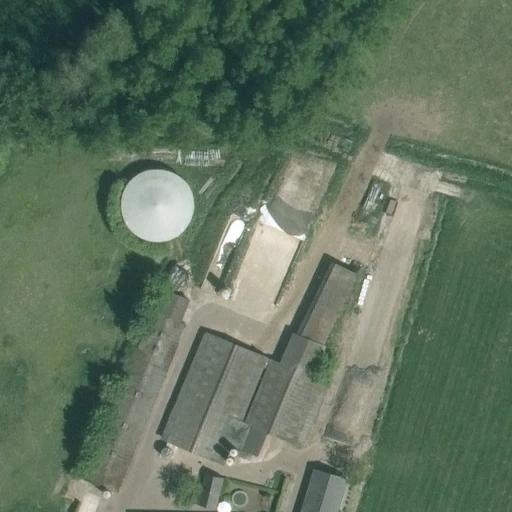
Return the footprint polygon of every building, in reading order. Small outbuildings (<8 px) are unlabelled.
[(123,238),(187,238),(188,171),(124,170),(123,238)] [(358,231),(351,257),(380,265),(387,239),(358,231)] [(320,380),(312,377),(326,345),(322,343),(358,273),(332,260),(296,332),(295,331),(280,363),(206,333),(162,438),(223,463),(264,363),(270,365),(246,423),(294,443),(320,380)] [(186,325),(181,322),(190,300),(163,289),(85,479),(117,492),(186,325)] [(336,511),(347,479),(315,469),(302,511),(336,511)] [(223,479),(206,475),(198,506),(216,510),(223,479)]
